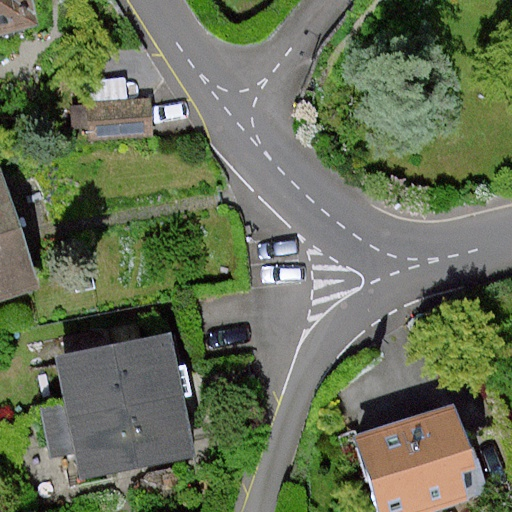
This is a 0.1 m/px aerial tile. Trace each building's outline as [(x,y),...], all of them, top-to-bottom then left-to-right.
[(0,0),(0,31),(33,24),(27,0),(0,0)] [(155,97),(75,102),(76,134),(154,133),(155,97)] [(0,179),(0,292),(30,283),(18,242),(15,230),(0,179)] [(176,386),(165,335),(61,358),(72,407),(47,413),(55,451),(80,446),(86,475),(191,452),(176,386)] [(463,443),(455,415),(364,443),(385,511),(394,511),(465,490),(458,466),(469,462),(463,443)]
